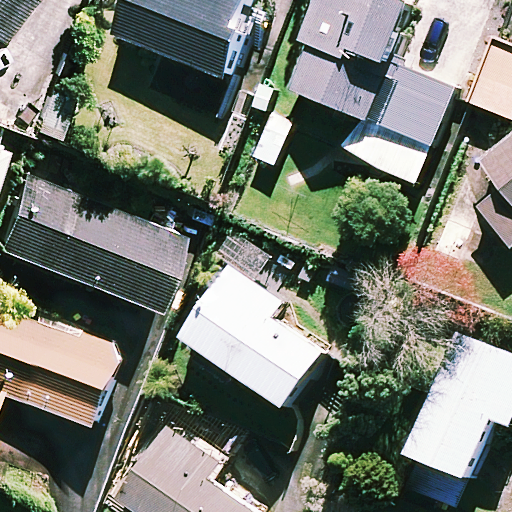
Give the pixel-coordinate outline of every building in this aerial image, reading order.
[(255,0),(138,0),(124,40),(226,78),(255,0)] [(413,2),(408,0),(318,0),(302,42),(310,44),(292,90),(373,122),(359,159),(419,183),(457,88),(389,61),(413,2)] [(511,50),(496,44),(474,104),(511,118),(511,50)] [(511,141),(485,164),(498,181),(471,203),(511,251),(511,250),(511,141)] [(171,230),(19,172),(0,222),(0,247),(144,302),(171,230)] [(281,301),(226,266),(181,338),(287,406),(322,350),(271,317),(281,301)] [(0,390),(95,427),(122,354),(21,316),(0,308),(0,390)] [(511,423),(511,354),(457,332),(395,481),(457,507),(494,419),(511,426),(511,423)] [(222,463),(166,427),(120,500),(138,511),(267,511),(213,477),(222,463)]
